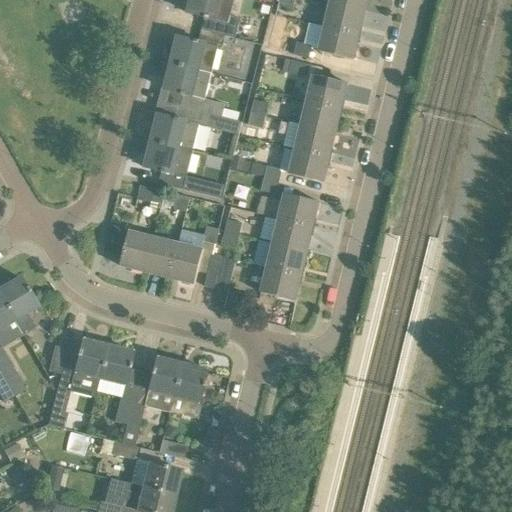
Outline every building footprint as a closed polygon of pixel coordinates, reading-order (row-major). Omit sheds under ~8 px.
[(234,0),(190,0),(187,13),(204,18),(201,31),(225,37),(235,39),(239,19),(230,17),(234,0)] [(329,0),(329,3),(365,11),(367,0),(329,0)] [(324,27),(359,35),(365,11),(329,3),(324,27)] [(353,61),(359,35),(324,27),(317,52),(353,61)] [(178,37),(178,38),(171,65),(211,76),(218,48),(222,49),(225,37),(201,31),(197,42),(178,37)] [(296,43),(293,54),(293,56),(309,60),(311,47),(296,43)] [(283,72),(288,74),(292,61),(286,60),(283,72)] [(304,77),(307,66),(307,65),(292,61),(288,74),(304,77)] [(211,76),(171,65),(164,90),(169,91),(166,103),(179,107),(224,118),(228,105),(206,100),(211,76)] [(341,109),(347,84),(312,75),(306,101),(341,109)] [(268,104),(255,102),(253,101),(251,113),(265,116),(268,104)] [(300,125),(335,133),(341,109),(306,101),(300,125)] [(176,120),(158,115),(151,141),(192,152),(199,126),(239,135),(242,122),(224,118),(179,107),(176,120)] [(251,113),(248,126),(257,128),(256,133),(266,135),(269,123),(264,122),(265,116),(251,113)] [(294,150),(329,159),(335,133),(300,125),(294,150)] [(192,152),(151,141),(144,168),(161,172),(158,183),(183,189),(192,152)] [(288,174),(323,183),(329,159),(294,150),(288,174)] [(231,170),(242,173),(245,160),(234,157),(231,170)] [(279,181),(282,170),(248,162),(246,173),(264,178),(279,181)] [(276,195),(279,181),(264,178),(261,191),(276,195)] [(162,205),(165,193),(140,187),(137,199),(162,205)] [(278,219),(313,228),(319,203),(284,194),(278,219)] [(190,199),(178,196),(174,210),(186,214),(190,199)] [(272,244),(307,252),(313,228),(278,219),(272,244)] [(224,232),(239,236),(242,224),(227,220),(224,232)] [(219,230),(218,229),(206,227),(203,241),(216,246),(219,230)] [(154,238),(129,232),(120,267),(145,273),(154,238)] [(224,232),(223,237),(221,245),(236,248),(239,236),(224,232)] [(178,244),(154,238),(145,273),(169,279),(178,244)] [(203,251),(178,244),(169,279),(194,285),(203,251)] [(266,268),(301,277),(307,252),(272,244),(266,268)] [(210,262),(204,287),(227,293),(233,268),(210,262)] [(260,293),(295,302),(301,277),(266,268),(260,293)] [(0,289),(0,296),(23,336),(35,329),(26,314),(37,308),(28,293),(30,292),(27,288),(26,288),(20,278),(0,289)] [(253,297),(230,292),(225,310),(248,316),(253,297)] [(23,336),(0,296),(0,347),(1,349),(23,336)] [(77,357),(74,365),(69,387),(70,388),(69,392),(93,398),(98,381),(106,347),(81,341),(78,352),(76,352),(75,357),(77,357)] [(60,374),(63,362),(66,349),(53,346),(47,371),(60,374)] [(131,353),(106,347),(98,381),(123,387),(127,370),(128,370),(130,365),(128,365),(131,353)] [(0,358),(0,372),(14,397),(25,390),(5,355),(0,358)] [(181,365),(155,358),(152,370),(150,369),(149,374),(150,375),(145,395),(134,393),(126,425),(120,444),(133,447),(143,407),(168,413),(181,365)] [(168,413),(193,419),(201,387),(202,388),(204,382),(202,382),(205,371),(181,365),(168,413)] [(0,398),(3,403),(14,397),(0,372),(0,398)] [(69,387),(57,384),(51,409),(64,412),(69,392),(70,388),(69,387)] [(113,422),(126,425),(134,393),(121,390),(113,422)] [(208,450),(211,438),(204,436),(198,440),(196,447),(208,450)] [(187,447),(161,441),(158,454),(183,460),(187,447)] [(139,450),(114,444),(111,456),(136,462),(136,461),(139,450)] [(16,445),(4,452),(10,464),(23,457),(16,445)] [(181,473),(136,461),(136,462),(130,485),(175,496),(181,473)] [(64,470),(51,466),(46,488),(58,491),(64,470)] [(171,511),(175,496),(130,485),(125,484),(121,499),(110,497),(108,504),(99,502),(97,511),(171,511)] [(37,508),(43,504),(36,494),(27,501),(30,506),(37,508)]
